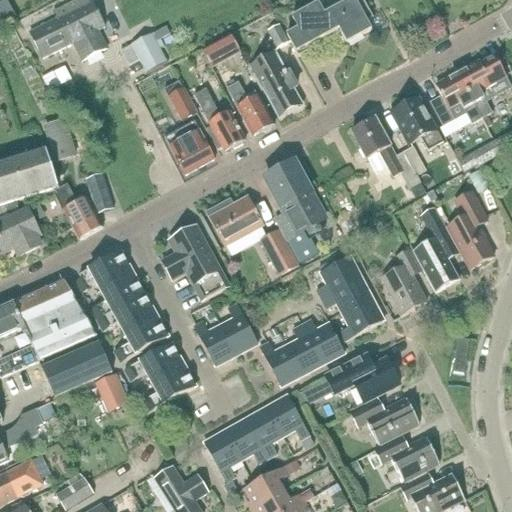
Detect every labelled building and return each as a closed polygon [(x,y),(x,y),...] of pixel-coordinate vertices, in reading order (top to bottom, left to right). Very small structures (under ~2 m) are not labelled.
[(93,59),(93,58),(108,51),(100,33),(105,30),(93,4),(90,5),(87,0),(81,0),(64,8),(69,19),(61,23),(60,21),(29,37),(41,62),(71,47),(80,65),(93,59)] [(366,24),(373,20),(361,0),(356,0),(325,17),(319,6),(292,20),(298,31),(287,38),(299,59),(311,52),(309,48),(339,32),(347,46),(371,33),(366,24)] [(277,51),(281,49),(288,45),(279,28),(268,34),(277,51)] [(167,64),(152,36),(131,46),(139,62),(146,75),(167,64)] [(229,37),(200,52),(208,67),(237,52),(229,37)] [(131,46),(121,52),(129,67),(139,62),(131,46)] [(283,117),(298,109),(299,111),(304,108),(287,77),(289,75),(276,54),(248,68),(262,93),(263,93),(279,122),(284,119),(283,117)] [(484,105),(511,90),(495,58),(481,66),(480,64),(456,77),(481,123),(491,117),(484,105)] [(56,67),(33,75),(38,89),(61,82),(56,67)] [(231,71),(219,77),(226,88),(237,81),(231,71)] [(470,128),(481,123),(456,77),(434,89),(440,100),(429,106),(441,129),(464,117),(470,128)] [(259,100),(249,106),(244,96),(238,84),(227,90),(234,103),(236,102),(240,110),(238,112),(253,139),(274,127),(259,100)] [(231,116),(222,121),(215,112),(217,111),(206,91),(195,98),(210,127),(209,128),(211,130),(207,132),(218,153),(222,151),(224,154),(245,143),(231,116)] [(182,123),(197,115),(185,92),(169,100),(182,123)] [(401,108),(391,113),(410,147),(420,142),(421,141),(428,153),(442,146),(419,102),(402,111),(401,108)] [(374,122),(352,135),(375,177),(387,170),(391,178),(399,173),(409,192),(411,191),(416,202),(425,197),(421,185),(418,179),(404,154),(395,160),(374,122)] [(51,167),(55,165),(75,159),(64,124),(45,130),(52,154),(48,156),(47,153),(0,167),(0,208),(59,191),(51,167)] [(214,163),(194,125),(165,140),(185,178),(214,163)] [(511,137),(509,133),(492,143),(499,156),(511,148),(511,137)] [(356,203),(373,194),(364,178),(357,182),(335,143),(309,158),(332,200),(349,191),(356,203)] [(404,154),(418,179),(426,173),(413,150),(404,154)] [(470,154),(457,161),(464,174),(477,167),(470,154)] [(324,235),(318,225),(324,222),(294,166),(264,182),(284,218),(276,223),(286,242),(300,266),(318,256),(311,243),(324,235)] [(97,217),(114,212),(103,177),(87,182),(97,217)] [(102,231),(86,200),(72,209),(69,203),(73,201),(66,189),(54,195),(79,243),(102,231)] [(433,195),(428,198),(433,207),(438,204),(433,195)] [(485,225),(470,197),(453,206),(462,222),(446,231),(469,273),(492,261),(475,230),(485,225)] [(229,200),(204,214),(208,222),(224,249),(226,248),(244,238),(262,228),(246,200),(233,208),(229,200)] [(29,211),(20,215),(17,204),(0,209),(0,215),(1,218),(0,218),(0,255),(14,250),(18,259),(39,250),(42,248),(38,240),(41,239),(29,211)] [(420,219),(427,232),(426,232),(432,243),(412,255),(434,296),(458,283),(447,262),(458,257),(433,211),(432,213),(420,219)] [(344,235),(355,229),(351,222),(346,221),(339,225),(344,235)] [(177,257),(161,265),(171,284),(185,276),(201,305),(228,290),(195,230),(170,244),(177,257)] [(368,232),(352,241),(357,250),(373,242),(368,232)] [(277,234),(259,244),(277,277),(295,267),(277,234)] [(400,272),(381,282),(401,319),(413,312),(412,311),(425,304),(410,277),(420,272),(409,252),(394,261),(400,272)] [(100,294),(133,276),(122,254),(78,278),(80,281),(74,285),(81,296),(87,293),(85,289),(95,284),(100,294)] [(321,303),(361,281),(349,260),(319,276),(326,289),(316,294),(321,303)] [(95,323),(145,297),(133,276),(100,294),(106,305),(90,313),(95,323)] [(342,318),(372,302),(361,281),(321,303),(326,312),(336,307),(342,318)] [(0,381),(95,339),(75,303),(67,288),(64,284),(0,311),(0,381)] [(74,285),(67,288),(75,303),(82,299),(81,296),(74,285)] [(123,336),(156,318),(145,297),(95,323),(102,335),(118,326),(123,336)] [(338,336),(343,345),(384,324),(372,302),(342,318),(349,331),(338,336)] [(257,347),(254,342),(236,307),(227,312),(232,322),(220,329),(235,359),(257,347)] [(195,311),(188,314),(189,317),(192,323),(199,319),(196,313),(195,311)] [(129,347),(113,355),(119,366),(167,340),(156,318),(123,336),(129,347)] [(302,329),(323,368),(344,357),(329,327),(316,334),(311,324),(302,329)] [(235,359),(220,329),(207,336),(202,326),(193,331),(214,370),(235,359)] [(302,379),(323,368),(302,329),(293,333),(298,343),(286,349),(302,379)] [(274,331),(268,334),(271,341),(277,338),(274,331)] [(302,379),(286,349),(273,356),(268,346),(259,351),(280,391),(302,379)] [(52,401),(110,377),(98,347),(40,371),(52,401)] [(171,347),(124,373),(131,385),(146,377),(151,386),(183,368),(171,347)] [(324,382),(317,385),(324,399),(331,396),(333,399),(353,389),(362,407),(398,389),(385,364),(371,370),(366,361),(324,382)] [(157,396),(141,405),(148,416),(195,390),(183,368),(151,386),(157,396)] [(109,414),(128,406),(116,377),(96,386),(109,414)] [(289,391),(297,408),(321,397),(313,380),(289,391)] [(314,447),(309,439),(286,400),(265,412),(282,441),(294,434),(300,444),(301,444),(305,451),(314,447)] [(417,428),(405,403),(382,414),(377,404),(348,419),(354,431),(365,425),(376,449),(417,428)] [(16,425),(14,428),(17,435),(20,436),(41,427),(34,412),(18,419),(17,422),(16,425)] [(271,448),(282,441),(265,412),(245,424),(267,462),(276,457),(271,448)] [(257,468),(267,462),(245,424),(224,435),(241,464),(251,458),(257,468)] [(229,471),(241,464),(224,435),(203,448),(225,486),(234,480),(229,471)] [(437,467),(424,442),(406,451),(400,440),(372,454),(379,468),(389,462),(401,486),(437,467)] [(295,463),(283,470),(289,479),(300,472),(295,463)] [(41,489),(38,482),(29,464),(4,476),(16,501),(21,499),(23,500),(29,497),(29,495),(41,489)] [(352,481),(362,476),(356,464),(346,470),(352,481)] [(248,511),(252,511),(283,494),(278,485),(289,479),(283,470),(243,493),(251,505),(246,508),(248,511)] [(197,511),(193,506),(209,496),(198,477),(182,487),(172,471),(153,483),(171,511),(197,511)] [(0,509),(16,501),(4,476),(0,478),(0,509)] [(444,511),(463,503),(450,477),(432,486),(427,477),(399,492),(405,504),(410,502),(414,511),(444,511)] [(68,511),(93,497),(86,487),(84,482),(55,500),(62,511),(68,511)] [(226,487),(224,489),(227,495),(230,494),(236,490),(232,484),(226,487)] [(311,491),(299,498),(304,505),(304,506),(315,499),(311,491)] [(304,505),(299,498),(289,504),(283,494),(252,511),(293,511),(304,506),(304,505)] [(347,504),(341,494),(334,497),(333,503),(337,510),(347,504)]
